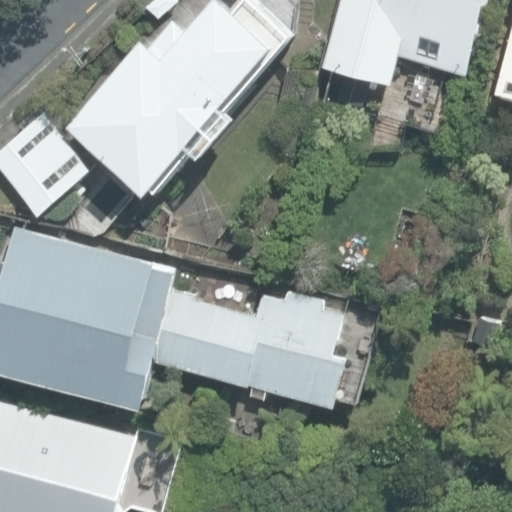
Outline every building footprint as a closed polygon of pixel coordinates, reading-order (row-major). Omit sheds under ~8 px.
[(79,129),(154,195),(195,148),(208,159),(244,118),(231,108),(296,34),(257,0),(246,0),(239,9),(230,1),(198,37),(176,18),(79,129)] [(155,0),(149,7),(162,20),(181,1),(180,0),(155,0)] [(344,0),(328,67),(396,85),(403,58),(473,76),(492,0),(344,0)] [(511,55),(502,94),(511,96),(511,55)] [(0,153),(0,159),(44,210),(77,182),(30,127),(0,153)] [(161,366),(364,413),(388,310),(278,284),(270,315),(187,295),(192,271),(164,264),(166,257),(21,223),(11,265),(0,262),(0,370),(152,406),(161,366)] [(0,511),(128,511),(132,500),(175,511),(193,440),(147,429),(146,433),(2,397),(0,403),(0,511)]
